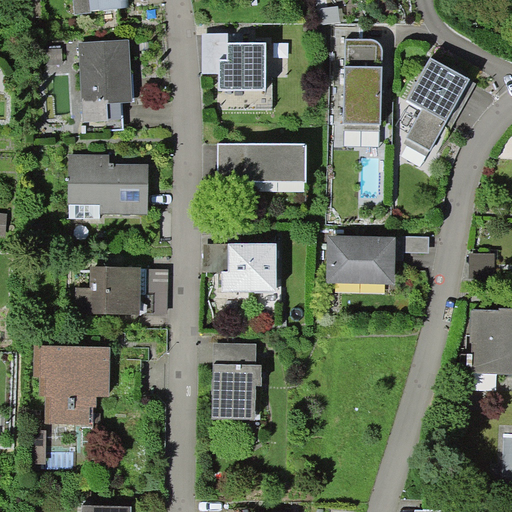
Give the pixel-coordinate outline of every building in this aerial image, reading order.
[(127,0),(72,0),(74,14),(91,12),(91,10),(128,7),(127,0)] [(228,42),(228,33),(202,33),(202,74),(219,74),(219,59),(226,59),(226,42),(228,42)] [(129,39),(79,42),(83,122),(109,120),(108,103),(133,101),(129,39)] [(380,125),(381,125),(383,55),(383,50),(381,46),(379,43),(376,40),(372,39),(346,39),(343,124),(344,124),(344,130),(380,131),(380,125)] [(228,42),(226,42),(226,59),(219,59),(219,74),(219,90),(266,90),(267,42),(228,42)] [(470,78),(430,56),(407,99),(422,107),(406,137),(407,138),(404,143),(426,156),(429,150),(430,151),(444,125),(470,79),(470,78)] [(476,83),(470,79),(444,125),(451,129),(476,83)] [(306,141),(218,142),(218,180),(307,179),(306,141)] [(109,154),(68,154),(68,204),(69,204),(100,205),(100,214),(148,214),(149,164),(109,164),(109,154)] [(100,205),(69,204),(69,218),(100,218),(100,214),(100,205)] [(396,236),(327,235),(327,281),(395,282),(395,260),(395,252),(396,236)] [(429,237),(396,236),(395,252),(404,253),(429,253),(429,237)] [(277,243),(228,243),(228,244),(228,271),(222,271),(222,273),(222,292),(276,292),(277,243)] [(228,271),(228,244),(203,244),(203,273),(222,273),(222,271),(228,271)] [(395,252),(395,260),(404,261),(404,253),(395,252)] [(495,254),(470,252),(468,277),(493,278),(495,254)] [(141,267),(91,266),(90,288),(76,288),(76,314),(140,315),(141,267)] [(499,310),(471,309),(470,343),(472,343),(471,372),(511,373),(511,308),(499,308),(499,310)] [(213,343),(213,363),(256,364),(256,343),(213,343)] [(110,347),(35,345),(34,378),(40,378),(40,396),(45,396),(45,423),(89,424),(90,406),(96,406),(96,397),(109,397),(110,347)] [(213,363),(212,419),(256,419),(256,386),(261,386),(262,364),(256,364),(213,363)] [(46,431),(28,430),(28,463),(45,463),(45,451),(46,431)] [(73,452),(45,451),(45,463),(45,469),(72,469),(73,452)]
